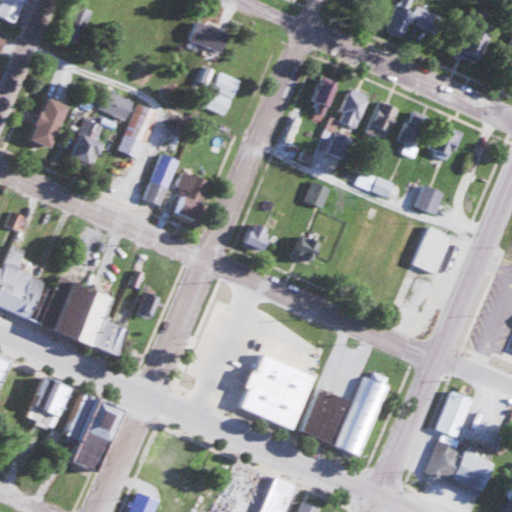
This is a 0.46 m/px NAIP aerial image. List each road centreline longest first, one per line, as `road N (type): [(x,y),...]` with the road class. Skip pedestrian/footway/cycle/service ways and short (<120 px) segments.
road 1 (residential): [(511,379),(0,170)]
road 2 (residential): [(147,396),(314,0)]
road 3 (tertiary): [(0,332),(378,496)]
road 4 (secondary): [(378,496),(511,179)]
road 5 (residential): [(511,118),(242,0)]
road 6 (residential): [(98,511),(147,396)]
